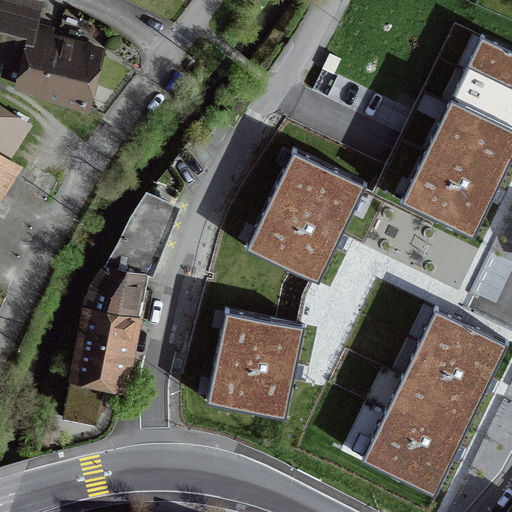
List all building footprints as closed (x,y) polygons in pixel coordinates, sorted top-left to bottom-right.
[(0,59),(4,60),(0,74),(0,77),(19,82),(33,32),(38,12),(0,2),(0,59)] [(52,37),(33,32),(19,82),(18,84),(84,106),(97,54),(62,45),(50,42),(52,37)] [(511,51),(480,37),(404,200),(478,235),(498,194),(511,162),(511,51)] [(296,147),(247,244),(320,282),(344,235),(369,185),(296,147)] [(103,380),(123,384),(134,333),(136,323),(143,287),(146,273),(172,207),(177,198),(156,187),(151,197),(146,195),(93,285),(88,298),(84,311),(84,313),(62,419),(94,426),(103,380)] [(298,368),(307,324),(229,308),(209,400),(288,416),(298,368)] [(510,344),(437,309),(365,456),(438,491),(457,452),(491,382),(510,344)]
